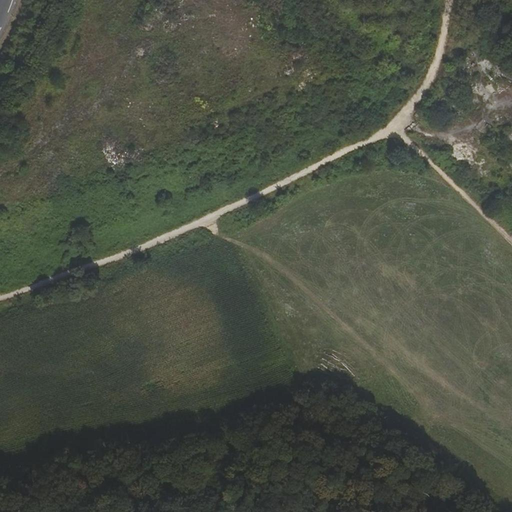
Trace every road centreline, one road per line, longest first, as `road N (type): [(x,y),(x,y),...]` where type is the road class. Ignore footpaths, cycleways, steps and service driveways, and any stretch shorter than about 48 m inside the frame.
road 1 (track): [(0,292),(361,154),(434,88),(458,0)]
road 2 (track): [(392,126),(511,239)]
